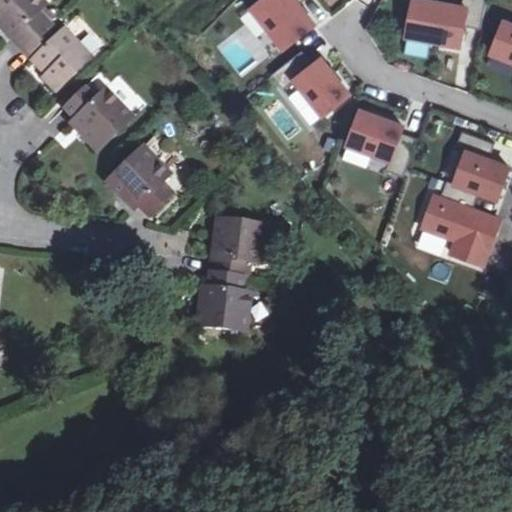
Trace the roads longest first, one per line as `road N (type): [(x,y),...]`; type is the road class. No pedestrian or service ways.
road 1 (residential): [(511,124),(397,86),(334,32),(352,16)]
road 2 (residential): [(166,247),(0,226)]
